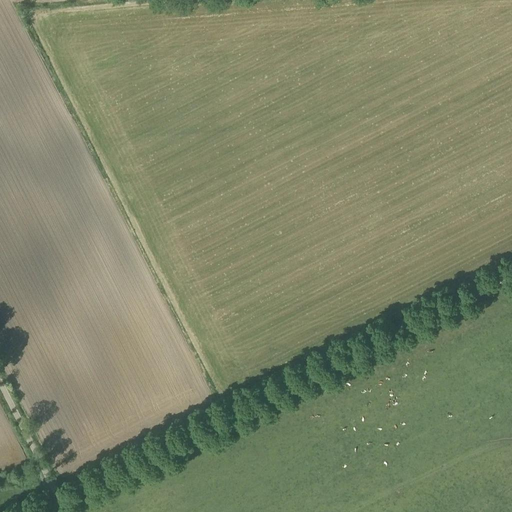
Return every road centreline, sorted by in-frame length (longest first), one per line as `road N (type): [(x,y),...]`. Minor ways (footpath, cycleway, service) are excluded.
road 1 (tertiary): [(62,501),(511,274)]
road 2 (unclassified): [(62,501),(0,380)]
